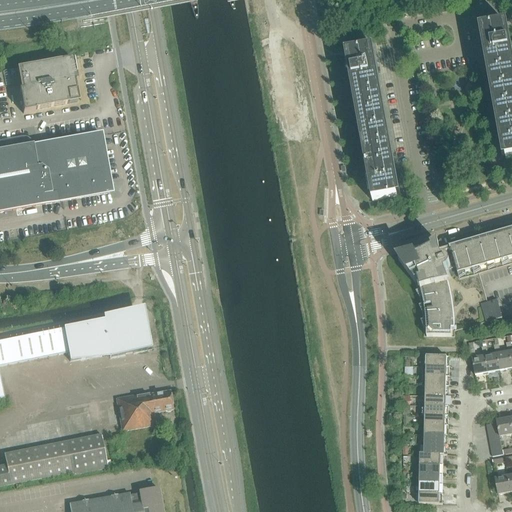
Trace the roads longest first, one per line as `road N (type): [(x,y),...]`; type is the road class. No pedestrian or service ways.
road 1 (secondary): [(238,511),(190,241)]
road 2 (secondary): [(364,511),(358,340),(345,245)]
road 3 (secondary): [(174,256),(223,511)]
road 4 (unclassified): [(345,245),(302,0)]
road 5 (secondary): [(190,241),(151,0)]
road 6 (secondary): [(129,0),(171,237)]
road 7 (unclassified): [(426,223),(396,61)]
road 8 (trunk): [(171,237),(22,272)]
road 9 (trunk): [(22,272),(174,256)]
road 10 (residential): [(464,511),(466,406),(511,398)]
road 11 (trunk): [(0,21),(134,0)]
